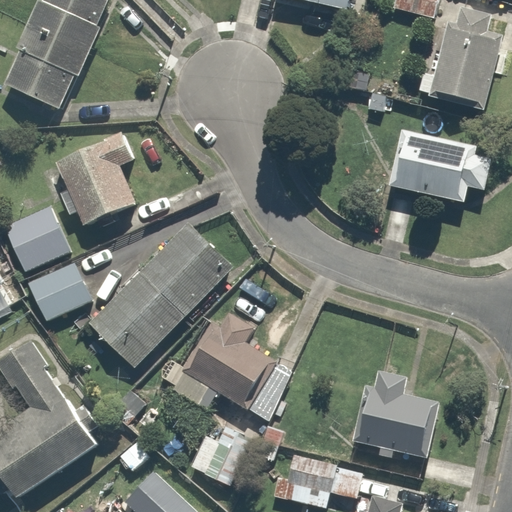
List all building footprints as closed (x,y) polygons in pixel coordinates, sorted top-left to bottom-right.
[(109,0),(36,0),(0,81),(0,85),(59,113),(109,0)] [(306,0),(347,9),(349,0),(306,0)] [(435,0),(392,0),(391,9),(431,18),(435,0)] [(503,19),(461,11),(459,20),(450,18),(436,92),(487,102),(503,19)] [(391,189),(464,202),(467,187),(484,190),(492,147),(401,131),(391,189)] [(122,167),(133,162),(121,134),(57,163),(67,185),(56,190),(69,220),(80,215),(84,223),(96,217),(101,228),(117,221),(121,233),(146,222),(136,200),(137,199),(122,167)] [(48,197),(0,217),(0,219),(45,326),(93,305),(48,197)] [(188,226),(87,327),(131,371),(232,270),(188,226)] [(0,254),(0,287),(14,279),(0,254)] [(246,346),(256,327),(214,305),(182,364),(169,389),(210,411),(220,391),(248,406),(273,360),(246,346)] [(0,371),(24,410),(0,424),(0,472),(15,496),(100,442),(33,338),(0,358),(0,371)] [(433,402),(407,397),(412,376),(369,367),(365,389),(355,442),(422,455),(433,402)] [(263,446),(220,428),(200,475),(243,493),(263,446)] [(286,448),(275,496),(326,508),(328,496),(354,502),(363,466),(337,460),(286,448)] [(400,511),(403,504),(360,495),(356,511),(400,511)]
